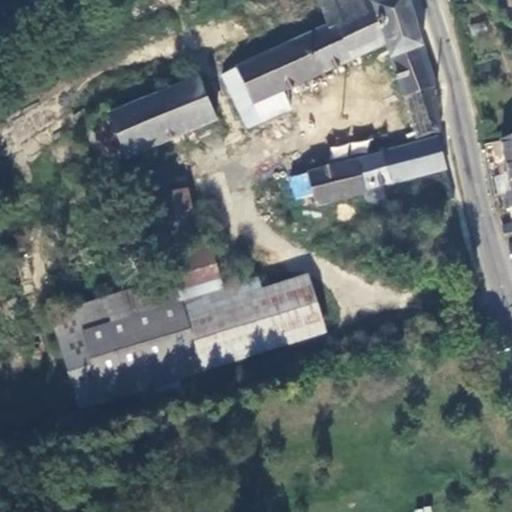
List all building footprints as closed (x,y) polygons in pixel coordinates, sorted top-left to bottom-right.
[(409,111),(433,107),(428,89),(436,86),(405,0),(367,0),(327,15),(333,39),(222,79),(233,108),(285,91),(389,57),(409,111)] [(212,120),(196,78),(109,112),(111,119),(124,151),(125,154),(191,128),(212,120)] [(287,109),(285,91),(233,108),(240,125),(287,109)] [(99,160),(124,151),(111,119),(88,128),(99,160)] [(217,134),(212,120),(191,128),(197,143),(217,134)] [(511,165),(511,136),(500,140),(503,151),(507,150),(511,165)] [(362,187),(443,168),(435,139),(290,177),(296,197),(312,192),(322,224),(369,211),(362,187)] [(331,144),(331,157),(370,155),(369,142),(331,144)] [(195,238),(182,190),(150,200),(163,247),(195,238)] [(222,289),(210,246),(173,258),(185,301),(222,289)] [(82,401),(326,323),(314,284),(241,308),(235,291),(181,307),(173,281),(58,320),(82,401)]
